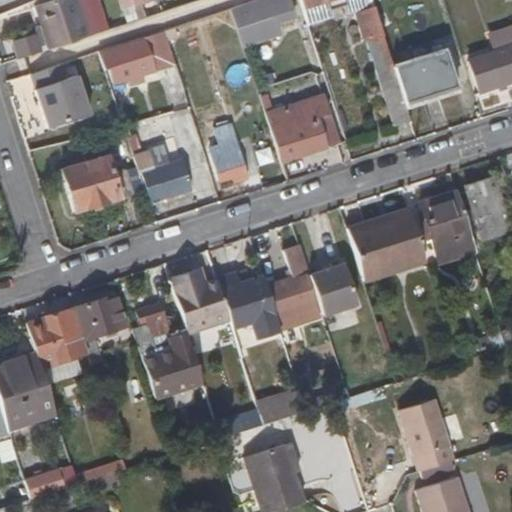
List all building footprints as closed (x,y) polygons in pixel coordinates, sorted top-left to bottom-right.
[(74,0),(56,0),(32,8),(47,52),(88,38),(74,0)] [(114,29),(104,0),(74,0),(88,38),(114,29)] [(278,27),(297,20),(290,0),(260,0),(228,10),(242,49),(281,37),(278,27)] [(403,104),(391,68),(369,0),(297,0),(301,11),(328,3),(330,11),(343,8),(345,16),(354,13),(364,43),(366,43),(393,128),(409,122),(403,104)] [(306,27),(333,19),(330,11),(328,3),(301,11),(306,27)] [(511,83),(511,26),(485,35),(489,52),(467,59),(477,94),(511,83)] [(124,51),(122,45),(97,53),(99,60),(125,53),(124,51)] [(142,56),(139,46),(124,51),(125,53),(126,59),(142,56)] [(454,87),(443,52),(391,68),(403,104),(454,87)] [(126,59),(125,53),(99,60),(102,70),(106,68),(112,87),(154,73),(148,55),(142,56),(126,59)] [(58,66),(27,76),(44,129),(86,115),(73,78),(63,81),(58,66)] [(173,101),(185,99),(176,69),(165,72),(173,101)] [(338,146),(321,94),(263,114),(280,166),(323,151),(338,146)] [(232,184),(246,179),(229,124),(217,129),(222,144),(208,149),(219,183),(230,180),(232,184)] [(146,151),(131,157),(135,167),(143,193),(148,205),(189,191),(179,160),(152,168),(146,151)] [(286,184),(329,169),(323,151),(280,166),(286,184)] [(59,170),(72,214),(143,193),(135,167),(112,174),(106,157),(59,170)] [(509,233),(492,179),(453,192),(468,241),(470,244),(509,233)] [(418,203),(433,252),(468,241),(453,192),(418,203)] [(362,283),(424,263),(406,209),(391,214),(392,220),(347,235),(362,283)] [(317,305),(308,277),(298,246),(283,252),(292,279),(264,288),(274,319),(317,305)] [(355,306),(341,266),(308,277),(317,305),(321,318),(355,306)] [(200,276),(198,270),(186,274),(188,280),(200,276)] [(188,280),(186,274),(167,280),(184,333),(226,320),(223,308),(214,281),(214,280),(202,284),(200,276),(188,280)] [(214,281),(223,308),(227,306),(234,327),(248,323),(251,334),(276,326),(274,319),(264,288),(260,277),(238,285),(234,274),(214,281)] [(104,301),(104,298),(71,308),(87,356),(98,353),(93,338),(124,329),(115,299),(104,301)] [(135,313),(139,329),(131,332),(137,353),(153,348),(150,338),(167,332),(159,304),(135,313)] [(226,320),(229,329),(234,327),(227,306),(223,308),(226,320)] [(39,370),(87,356),(71,308),(23,324),(32,352),(35,361),(39,370)] [(511,327),(498,331),(504,348),(511,344),(511,327)] [(184,333),(166,339),(168,345),(186,339),(184,333)] [(475,352),(490,348),(487,336),(471,340),(475,352)] [(200,383),(186,339),(168,345),(170,352),(140,362),(152,398),(200,383)] [(0,372),(35,361),(32,352),(0,362),(0,372)] [(54,416),(39,370),(35,361),(0,372),(0,411),(4,424),(19,420),(21,427),(54,416)] [(286,417),(305,411),(301,398),(282,404),(286,417)] [(396,412),(416,472),(452,461),(432,400),(396,412)] [(240,410),(246,430),(261,426),(254,405),(240,410)] [(8,437),(56,421),(54,416),(21,427),(19,420),(4,424),(7,432),(8,437)] [(214,426),(167,442),(171,455),(218,440),(214,426)] [(288,444),(241,458),(259,511),(276,511),(303,503),(292,470),(296,468),(288,444)] [(125,470),(121,461),(74,476),(77,485),(125,470)] [(72,469),(24,484),(29,500),(77,485),(74,476),(72,469)] [(465,511),(455,479),(414,492),(419,511),(465,511)]
